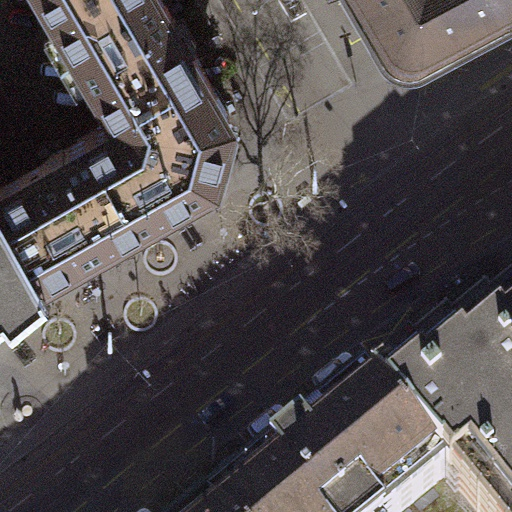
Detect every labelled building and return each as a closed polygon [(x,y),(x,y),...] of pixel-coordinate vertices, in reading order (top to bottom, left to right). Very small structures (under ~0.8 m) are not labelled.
[(193,49),(164,0),(53,0),(119,112),(159,89),(150,74),(193,49)] [(511,0),(357,0),(359,2),(374,28),(381,40),(389,49),(400,55),(413,57),(426,53),(437,47),(468,30),(511,5),(511,0)] [(121,115),(41,160),(39,161),(40,162),(0,184),(0,188),(44,266),(44,267),(214,172),(231,113),(193,49),(150,74),(159,89),(119,112),(121,115)] [(0,184),(40,162),(39,161),(41,160),(8,102),(6,104),(0,93),(0,184)] [(0,323),(52,281),(44,267),(44,266),(0,188),(0,323)] [(448,483),(471,511),(511,511),(511,309),(491,327),(486,321),(453,348),(449,343),(415,371),(410,365),(373,396),(448,483)] [(471,511),(448,483),(373,396),(365,388),(212,511),(471,511)]
